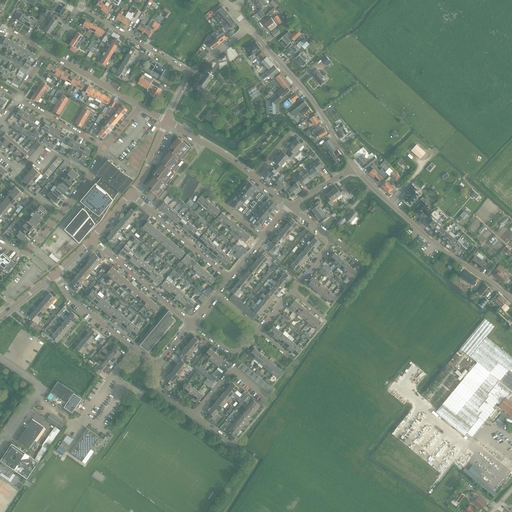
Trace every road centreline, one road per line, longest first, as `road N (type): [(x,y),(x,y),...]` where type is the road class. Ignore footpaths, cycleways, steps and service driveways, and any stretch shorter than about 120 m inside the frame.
road 1 (unclassified): [(511,299),(412,225),(355,170)]
road 2 (residential): [(355,170),(312,101),(247,27)]
road 3 (residential): [(151,211),(185,170),(263,237)]
road 4 (residential): [(191,323),(91,240)]
road 5 (residential): [(190,72),(79,5)]
road 6 (residential): [(25,251),(103,149)]
